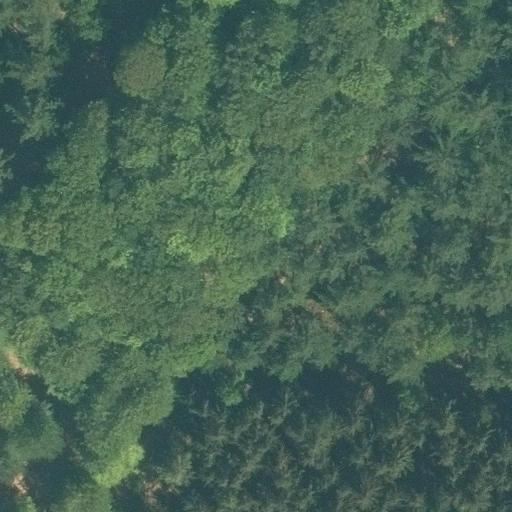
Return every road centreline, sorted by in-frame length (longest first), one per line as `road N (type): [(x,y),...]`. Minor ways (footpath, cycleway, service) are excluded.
road 1 (track): [(155,511),(187,337),(307,0)]
road 2 (track): [(0,250),(187,337),(511,370)]
